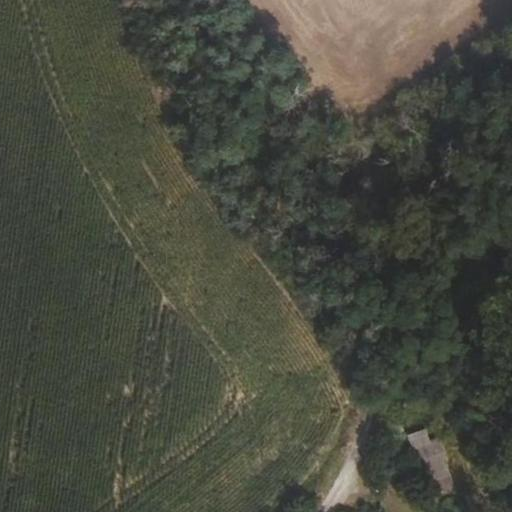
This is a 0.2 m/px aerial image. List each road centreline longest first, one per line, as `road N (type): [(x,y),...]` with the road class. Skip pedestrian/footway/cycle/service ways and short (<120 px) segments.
road 1 (track): [(172,0),(282,207),(485,297)]
road 2 (track): [(485,297),(380,380),(363,480),(322,511)]
